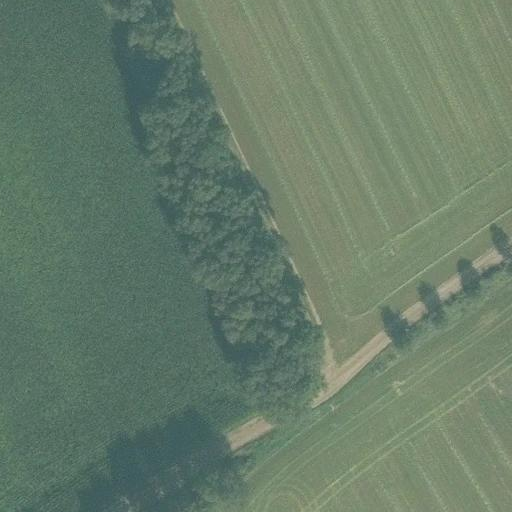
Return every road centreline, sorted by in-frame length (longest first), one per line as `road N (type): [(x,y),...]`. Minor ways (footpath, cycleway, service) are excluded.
road 1 (track): [(337,368),(122,511)]
road 2 (track): [(511,244),(337,368)]
